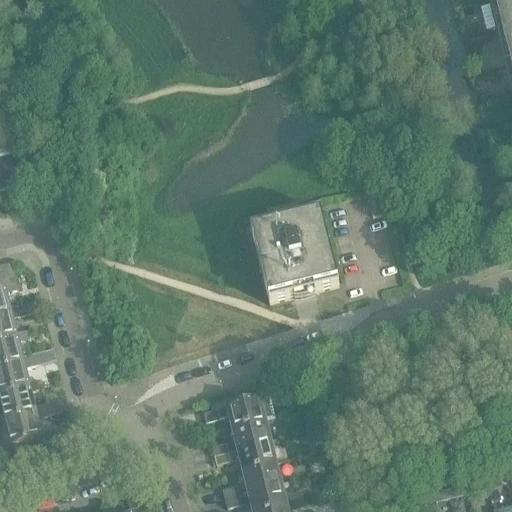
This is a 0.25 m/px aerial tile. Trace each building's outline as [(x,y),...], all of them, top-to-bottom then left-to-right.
[(511,0),(493,0),(511,74),(511,0)] [(0,192),(23,187),(3,109),(0,109),(0,192)] [(379,196),(367,199),(373,221),(384,218),(379,196)] [(296,221),(296,224),(276,229),(275,226),(250,232),(269,308),(294,302),(292,296),(313,290),(315,296),(339,290),(320,215),(296,221)] [(0,268),(0,273),(4,291),(6,296),(18,293),(11,266),(0,268)] [(0,319),(11,317),(10,311),(6,296),(4,291),(0,292),(0,319)] [(10,311),(11,317),(0,319),(0,345),(17,341),(16,337),(12,322),(36,316),(34,305),(10,311)] [(16,337),(17,341),(0,345),(0,372),(23,366),(22,361),(18,346),(30,343),(28,334),(16,337)] [(53,353),(22,361),(23,366),(0,372),(0,398),(30,391),(28,386),(25,372),(56,364),(53,353)] [(30,391),(0,398),(0,424),(1,424),(36,416),(34,410),(31,395),(43,392),(40,383),(28,386),(30,391)] [(270,400),(203,417),(206,427),(229,421),(232,433),(265,425),(275,422),(270,400)] [(7,448),(0,449),(0,453),(3,465),(28,459),(29,464),(47,460),(43,445),(55,442),(53,433),(41,436),(37,421),(61,415),(58,404),(34,410),(36,416),(1,424),(7,448)] [(265,425),(232,433),(237,454),(271,446),(265,425)] [(228,456),(214,460),(217,469),(230,466),(230,467),(240,466),(243,476),(276,467),(271,446),(237,454),(228,456)] [(212,451),(214,460),(228,456),(226,447),(212,451)] [(276,467),(243,476),(248,497),(281,489),(276,467)] [(499,480),(485,483),(488,493),(502,489),(499,480)] [(485,483),(471,487),(473,497),(488,493),(485,483)] [(281,489),(248,497),(251,511),(278,511),(287,510),(281,489)] [(462,489),(447,493),(450,502),(464,499),(462,489)] [(237,490),(223,494),(225,503),(239,499),(237,490)] [(447,493),(433,497),(435,506),(450,502),(447,493)] [(239,499),(225,503),(227,511),(241,509),(239,499)] [(410,502),(411,511),(412,511),(426,508),(424,499),(410,502)] [(411,511),(410,502),(395,506),(396,511),(411,511)]
